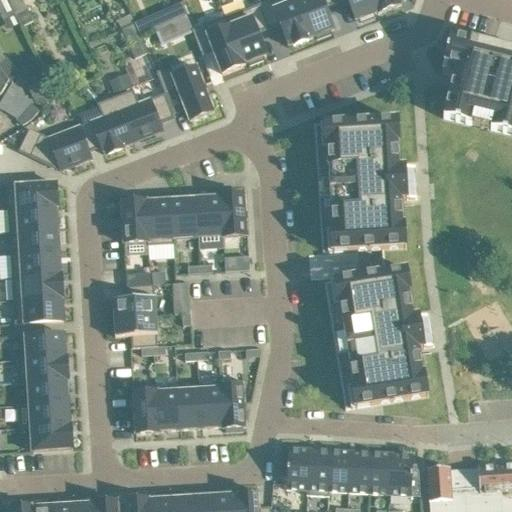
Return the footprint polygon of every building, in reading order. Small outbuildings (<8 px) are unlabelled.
[(14,15),(6,0),(0,0),(0,17),(2,21),(14,15)] [(6,0),(14,15),(20,28),(32,22),(26,10),(20,0),(6,0)] [(310,40),(295,0),(273,0),(266,3),(259,6),(268,30),(280,25),(288,48),(293,46),(293,48),(308,42),(308,41),(310,40)] [(335,4),(333,0),(295,0),(310,40),(315,38),(317,41),(330,35),(329,32),(333,31),(324,8),(335,4)] [(377,14),(371,0),(333,0),(335,4),(345,0),(347,0),(356,22),(359,21),(361,24),(374,18),(373,15),(377,14)] [(398,0),(371,0),(377,14),(377,15),(401,6),(398,0)] [(266,57),(257,34),(268,30),(259,6),(226,19),(244,65),(248,64),(249,67),(263,61),(262,58),(266,57)] [(244,65),(226,19),(223,13),(203,21),(205,26),(192,31),(192,32),(193,35),(201,55),(212,51),(222,75),(244,67),(244,65)] [(158,14),(134,25),(139,37),(154,30),(163,26),(158,14)] [(163,26),(154,30),(162,49),(193,35),(192,32),(192,31),(186,16),(163,26)] [(122,30),(134,60),(147,54),(139,37),(134,25),(122,30)] [(511,52),(510,58),(487,52),(488,46),(471,42),(471,44),(450,38),(447,50),(446,55),(441,75),(453,78),(451,87),(443,120),(511,136),(511,52)] [(6,60),(0,64),(0,70),(9,82),(18,74),(6,60)] [(189,123),(214,113),(197,69),(174,78),(170,69),(156,74),(165,97),(165,98),(178,93),(189,123)] [(0,96),(9,82),(0,70),(0,96)] [(0,101),(0,105),(16,120),(32,102),(14,86),(0,101)] [(159,125),(174,119),(165,98),(165,97),(140,107),(135,93),(116,100),(133,145),(162,134),(159,125)] [(133,145),(116,100),(99,107),(105,121),(79,130),(88,153),(101,148),(104,156),(105,155),(106,156),(124,150),(123,148),(133,145)] [(40,109),(31,103),(18,120),(24,125),(32,118),(40,109)] [(415,198),(414,186),(414,182),(413,170),(413,168),(405,168),(399,169),(397,144),(399,144),(397,121),(314,126),(322,255),(356,252),(358,252),(381,251),(383,251),(405,249),(404,226),(402,226),(401,207),(401,206),(401,201),(415,201),(415,198)] [(88,153),(79,130),(51,141),(29,130),(19,152),(56,170),(59,169),(61,173),(91,161),(88,153)] [(57,210),(56,185),(6,188),(7,212),(56,210),(57,210)] [(247,238),(244,196),(219,198),(219,199),(222,238),(222,239),(247,238)] [(222,238),(219,199),(196,200),(198,240),(222,238)] [(198,240),(196,200),(172,202),(174,241),(198,240)] [(147,244),(145,202),(121,204),(124,245),(147,244)] [(174,241),(172,202),(146,203),(146,202),(145,202),(147,244),(147,248),(174,246),(174,241)] [(58,232),(56,210),(7,212),(9,235),(58,232)] [(59,255),(58,232),(9,235),(10,258),(59,255)] [(60,276),(59,255),(10,258),(12,279),(60,276)] [(249,272),(248,258),(224,260),(225,274),(249,272)] [(212,275),(212,267),(200,268),(200,276),(212,275)] [(200,276),(200,268),(188,268),(188,276),(200,276)] [(429,330),(427,318),(427,316),(418,317),(413,318),(409,294),(410,294),(406,271),(384,274),(383,274),(359,278),(358,278),(324,284),(345,411),(427,398),(423,375),(422,375),(419,356),(419,355),(418,351),(432,348),(432,346),(430,334),(429,330)] [(165,285),(164,274),(153,274),(153,286),(165,285)] [(150,287),(150,275),(126,276),(127,288),(127,289),(128,289),(150,287)] [(63,301),(62,276),(60,276),(12,279),(13,304),(62,301),(63,301)] [(176,285),(172,286),(173,300),(188,299),(187,285),(176,285)] [(156,318),(154,287),(150,287),(128,289),(128,300),(112,301),(113,302),(113,309),(110,309),(110,321),(156,318)] [(63,324),(62,301),(13,304),(15,327),(63,324)] [(189,316),(182,316),(183,328),(191,328),(190,316),(189,316)] [(157,349),(156,318),(110,321),(111,332),(115,332),(115,338),(115,339),(131,338),(131,350),(141,350),(153,349),(157,349)] [(66,358),(64,335),(20,338),(22,361),(66,358)] [(165,356),(165,348),(157,349),(153,349),(154,357),(165,356)] [(154,357),(153,349),(141,350),(142,358),(154,357)] [(231,360),(230,352),(218,353),(219,361),(231,360)] [(209,362),(209,354),(197,355),(197,363),(209,362)] [(197,363),(197,355),(185,355),(185,363),(197,363)] [(68,383),(67,358),(66,358),(22,361),(17,361),(18,386),(28,385),(67,383),(68,383)] [(68,405),(67,383),(28,385),(29,407),(68,405)] [(246,429),(244,405),(243,383),(219,384),(219,386),(222,430),(222,431),(246,429)] [(222,430),(219,386),(198,387),(198,392),(201,431),(222,430)] [(159,433),(158,394),(157,388),(133,390),(136,436),(159,435),(159,433)] [(201,431),(198,392),(177,393),(180,432),(201,431)] [(180,432),(177,393),(158,394),(159,433),(180,432)] [(70,426),(68,405),(29,407),(31,429),(70,426)] [(73,451),(71,426),(70,426),(31,429),(32,454),(73,451)] [(306,493),(309,451),(288,450),(286,492),(306,493)] [(329,494),(331,452),(309,451),(306,493),(306,498),(329,499),(329,494)] [(348,495),(350,454),(331,452),(329,494),(348,495)] [(369,496),(371,455),(350,454),(348,495),(369,496)] [(389,497),(391,456),(371,455),(369,496),(389,497)] [(411,498),(413,457),(391,456),(389,497),(411,498)] [(511,511),(511,464),(499,466),(502,511),(511,511)] [(479,467),(477,467),(479,489),(465,490),(466,511),(502,511),(499,466),(479,467)] [(429,503),(429,504),(429,511),(466,511),(465,490),(451,491),(449,471),(450,471),(450,469),(426,471),(427,472),(429,503)] [(270,511),(270,509),(258,510),(257,494),(237,495),(237,496),(238,511),(270,511)] [(238,511),(237,496),(215,498),(216,511),(238,511)] [(216,511),(215,498),(193,499),(193,511),(216,511)] [(193,511),(193,499),(170,500),(171,511),(193,511)] [(171,511),(170,500),(149,502),(149,511),(171,511)] [(149,511),(149,502),(148,501),(125,502),(125,511),(149,511)] [(118,511),(118,503),(94,504),(94,505),(94,511),(118,511)]
